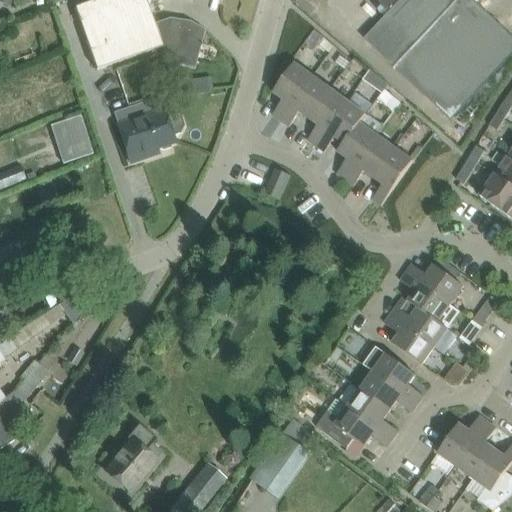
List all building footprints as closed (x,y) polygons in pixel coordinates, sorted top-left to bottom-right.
[(154,24),(150,13),(144,0),(89,0),(91,3),(74,9),(96,71),(162,48),(154,24)] [(374,0),(374,1),(382,9),(379,12),(382,15),(385,11),(389,15),(365,40),(451,120),(511,55),(511,36),(473,0),(374,0)] [(170,19),(154,24),(162,48),(198,57),(205,31),(190,22),(170,19)] [(319,44),(325,37),(315,28),(304,43),(314,51),(319,44)] [(325,37),(319,44),(329,52),(335,45),(325,37)] [(273,115),(281,121),(312,77),(295,64),(274,94),(284,101),(273,115)] [(345,71),(341,76),(345,79),(350,73),(346,70),(345,71)] [(369,72),(365,78),(363,80),(382,94),(388,85),(369,72)] [(186,77),(182,91),(205,98),(209,84),(186,77)] [(312,77),(281,121),(289,127),(300,112),(309,119),(330,90),(312,77)] [(330,90),(309,119),(319,126),(308,141),(317,147),(348,103),(330,90)] [(503,104),(497,114),(505,120),(511,109),(511,108),(511,93),(503,104)] [(381,105),(394,114),(401,103),(388,95),(381,105)] [(162,109),(158,98),(114,113),(131,164),(147,158),(145,153),(174,143),(172,137),(180,134),(183,126),(180,118),(173,115),(167,117),(164,108),(162,109)] [(348,103),(317,147),(325,153),(336,138),(344,144),(345,144),(360,124),(366,116),(348,103)] [(430,127),(411,125),(412,115),(398,114),(397,123),(409,124),(406,150),(428,152),(430,127)] [(497,114),(490,126),(498,131),(505,120),(497,114)] [(345,144),(344,144),(338,153),(348,160),(338,175),(346,180),(377,136),(360,124),(345,144)] [(377,136),(346,180),(354,187),(365,172),(374,178),(395,149),(377,136)] [(477,147),(470,157),(478,163),(485,152),(477,147)] [(395,149),(374,178),(383,185),(373,200),(381,206),(413,162),(395,149)] [(511,155),(510,154),(495,175),(511,186),(511,155)] [(470,157),(463,168),(471,174),(478,163),(470,157)] [(464,185),(471,174),(463,168),(456,180),(464,185)] [(276,170),(265,194),(280,201),(290,176),(276,170)] [(511,186),(495,175),(480,197),(511,219),(511,186)] [(413,265),(407,274),(451,305),(464,287),(435,266),(428,276),(413,265)] [(407,274),(401,282),(416,293),(409,302),(448,330),(439,322),(451,305),(407,274)] [(35,288),(44,308),(57,302),(47,282),(35,288)] [(99,291),(92,301),(85,309),(101,323),(108,313),(120,296),(114,291),(110,298),(99,291)] [(491,297),(473,322),(482,328),(500,303),(491,297)] [(69,299),(60,305),(72,323),(81,315),(80,314),(69,299)] [(397,308),(391,316),(435,348),(438,344),(448,330),(409,302),(418,309),(412,318),(397,308)] [(391,316),(385,324),(400,335),(393,345),(422,366),(435,348),(391,316)] [(461,339),(469,345),(482,328),(473,322),(461,339)] [(435,348),(446,355),(448,351),(438,344),(435,348)] [(337,347),(330,358),(338,362),(344,352),(337,347)] [(84,354),(74,348),(65,362),(76,368),(84,354)] [(377,348),(364,366),(374,373),(418,405),(424,396),(409,386),(416,376),(377,348)] [(332,359),(327,366),(337,374),(342,367),(332,359)] [(5,399),(2,402),(8,411),(12,408),(21,401),(23,403),(48,373),(38,365),(34,362),(19,378),(23,381),(8,395),(4,398),(5,399)] [(457,363),(444,381),(451,387),(458,386),(469,372),(457,363)] [(374,373),(361,391),(390,412),(397,402),(412,413),(418,405),(374,373)] [(349,407),(348,408),(393,440),(398,432),(384,421),(390,412),(361,391),(360,391),(351,384),(340,400),(349,407)] [(317,428),(323,432),(344,447),(351,437),(365,447),(372,438),(387,448),(393,440),(348,408),(340,420),(328,412),(317,428)] [(459,425),(438,454),(455,466),(456,467),(488,423),(480,417),(469,432),(459,425)] [(296,444),(307,453),(318,438),(293,420),(283,435),(281,434),(249,480),(264,490),(296,444)] [(0,421),(0,450),(14,441),(0,421)] [(488,423),(456,467),(474,480),(495,450),(486,444),(496,429),(488,423)] [(132,442),(106,473),(121,486),(124,482),(131,489),(145,474),(156,461),(155,460),(157,458),(147,449),(154,440),(139,427),(128,439),(132,442)] [(495,450),(474,480),(467,489),(480,498),(478,501),(494,511),(511,495),(511,476),(506,473),(511,464),(511,446),(505,457),(495,450)] [(198,511),(226,479),(208,464),(169,511),(198,511)] [(432,485),(426,493),(420,502),(427,507),(433,498),(438,490),(432,485)] [(433,498),(427,507),(433,511),(435,511),(441,504),(433,498)] [(396,501),(385,511),(401,511),(405,508),(396,501)]
